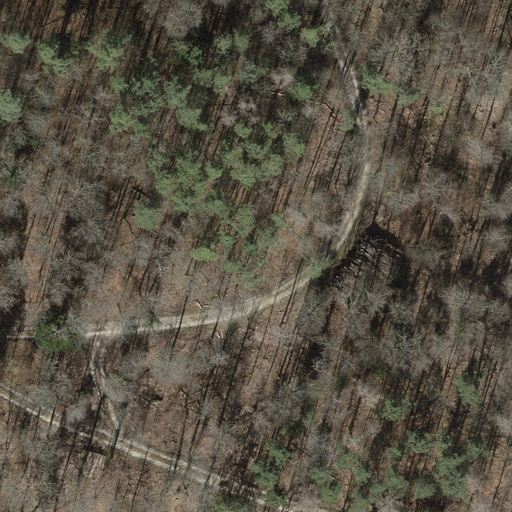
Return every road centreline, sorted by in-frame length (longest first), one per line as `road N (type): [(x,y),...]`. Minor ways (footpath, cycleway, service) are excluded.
road 1 (track): [(323,0),(358,86),(369,172),(342,244),(306,279),(255,305),(177,318),(0,325)]
road 2 (track): [(0,388),(197,472),(320,511)]
